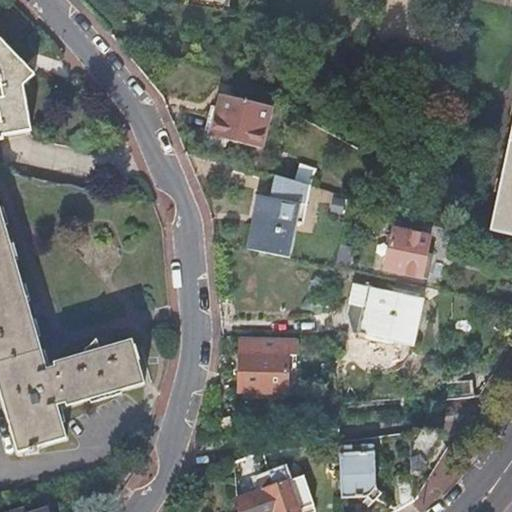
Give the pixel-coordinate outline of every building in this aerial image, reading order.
[(33,77),(0,43),(0,141),(0,138),(29,134),(21,88),(33,77)] [(357,84),(330,59),(317,74),(344,97),(357,84)] [(269,109),(225,99),(220,118),(215,117),(209,139),(259,151),(269,109)] [(511,121),(488,233),(511,238),(511,121)] [(301,170),(289,166),(285,177),(297,182),(301,170)] [(302,226),(310,188),(274,178),(270,200),(263,198),(250,252),(263,255),(284,259),(291,223),(302,226)] [(42,369),(0,221),(0,400),(16,454),(26,451),(27,456),(34,454),(33,449),(63,441),(53,407),(63,405),(64,408),(141,387),(129,344),(97,353),(94,344),(86,351),(83,352),(84,357),(52,366),(52,367),(42,369)] [(429,239),(392,230),(382,272),(419,280),(425,282),(429,263),(424,262),(429,239)] [(421,302),(350,287),(345,307),(347,308),(345,316),(353,318),(349,335),(411,349),(411,347),(406,346),(416,302),(421,303),(421,302)] [(511,290),(502,288),(499,306),(511,308),(511,290)] [(293,358),(294,342),(239,339),(237,394),(283,397),(284,390),(285,358),(293,358)] [(292,391),(293,358),(285,358),(284,390),(292,391)] [(471,382),(440,385),(442,402),(473,399),(471,382)] [(283,397),(237,394),(236,401),(283,403),(283,397)] [(434,432),(408,435),(410,477),(417,477),(420,472),(440,440),(434,432)] [(373,449),(340,449),(339,500),(365,499),(370,505),(379,497),(373,491),(373,449)] [(260,494),(234,503),(235,511),(298,511),(312,507),(301,478),(286,484),(283,475),(257,484),(260,494)]
